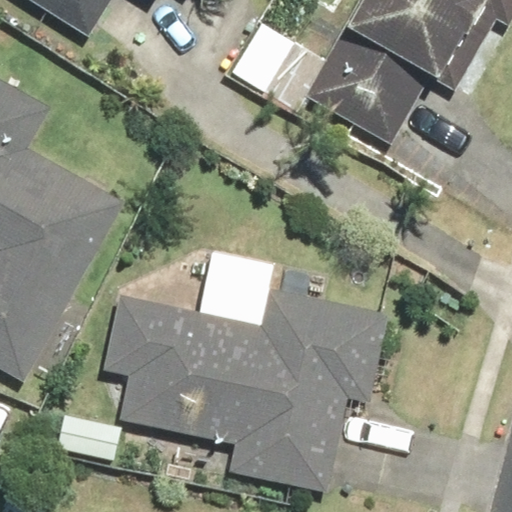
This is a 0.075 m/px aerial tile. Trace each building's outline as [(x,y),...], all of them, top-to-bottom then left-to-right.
[(26,0),(87,38),(111,0),(26,0)] [(511,0),(357,0),(303,98),(392,147),(431,78),(455,91),(495,18),(508,26),(511,18),(511,0)] [(296,44),(259,22),(231,70),(268,92),(296,44)] [(0,370),(25,384),(124,203),(28,150),(51,107),(0,79),(0,370)] [(127,377),(119,419),(235,441),(229,474),(327,493),(345,398),(369,402),(386,314),(270,292),(264,325),(116,297),(102,372),(127,377)]
